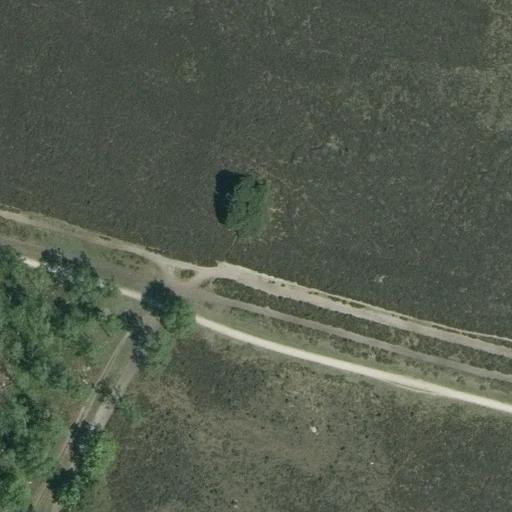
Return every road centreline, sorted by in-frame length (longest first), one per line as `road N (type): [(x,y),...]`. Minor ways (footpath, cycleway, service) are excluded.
road 1 (track): [(511,381),(172,289),(161,305)]
road 2 (track): [(56,511),(161,305)]
road 3 (track): [(172,289),(0,242)]
